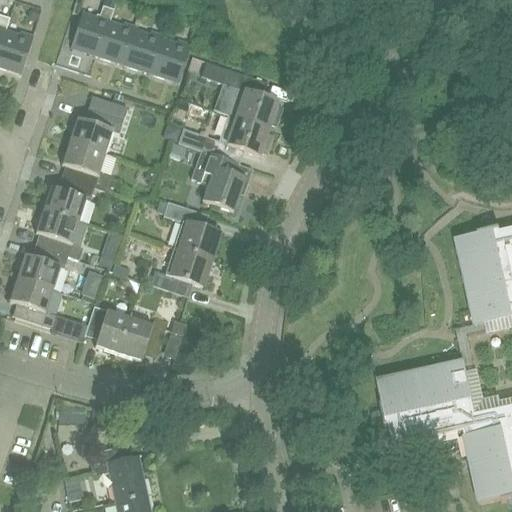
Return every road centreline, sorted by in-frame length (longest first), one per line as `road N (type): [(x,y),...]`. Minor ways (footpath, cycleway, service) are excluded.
road 1 (unclassified): [(260,384),(281,245),(320,162),(447,0)]
road 2 (residential): [(260,384),(127,398),(25,373)]
road 3 (unclassified): [(279,511),(260,384)]
